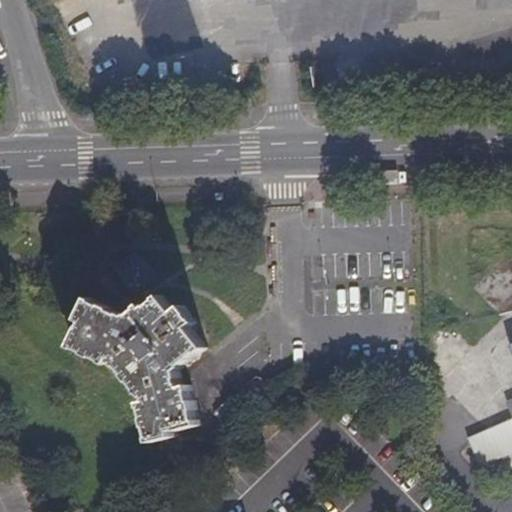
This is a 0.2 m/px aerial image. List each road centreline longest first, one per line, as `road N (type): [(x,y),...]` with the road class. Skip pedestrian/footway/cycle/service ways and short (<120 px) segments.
road 1 (residential): [(511,144),(47,157)]
road 2 (residential): [(47,157),(5,0)]
